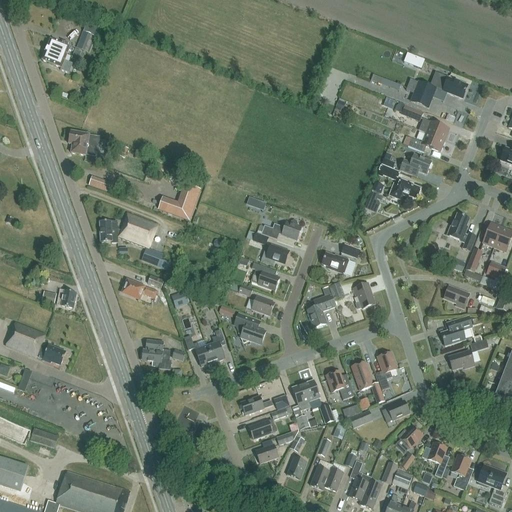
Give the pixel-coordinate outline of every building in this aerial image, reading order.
[(87,54),(94,37),(83,33),(76,49),(87,54)] [(74,50),(50,41),(42,61),(61,69),(60,71),(69,74),(72,64),(65,61),(69,51),(72,53),(74,50)] [(77,62),(81,53),(75,51),(71,60),(77,62)] [(401,92),(403,86),(376,75),(373,81),(401,92)] [(443,92),(442,92),(462,100),(468,86),(441,76),(435,90),(436,90),(443,92)] [(428,110),(436,90),(435,90),(418,83),(411,103),(428,110)] [(392,111),(396,103),(386,99),(383,108),(392,111)] [(342,110),(343,110),(346,104),(338,101),(336,107),(342,110)] [(424,113),(405,106),(401,116),(420,123),(424,113)] [(418,131),(426,134),(444,142),(449,130),(423,120),(418,131)] [(71,132),(69,145),(72,146),(71,154),(86,157),(86,156),(97,157),(100,138),(90,137),(90,136),(71,132)] [(444,142),(426,134),(422,144),(411,140),(408,148),(424,154),(426,148),(440,153),(444,142)] [(511,166),(511,151),(505,149),(500,162),(511,166)] [(419,173),(426,176),(432,163),(414,156),(410,166),(403,163),(400,172),(416,178),(419,173)] [(381,165),(393,170),(395,164),(384,159),(381,165)] [(396,182),(400,174),(381,166),(377,176),(382,178),(382,176),(396,182)] [(389,197),(401,201),(403,196),(408,198),(408,197),(417,200),(421,190),(412,186),(413,185),(401,180),(398,187),(394,185),(389,197)] [(371,192),(380,195),(384,187),(375,183),(371,192)] [(253,209),(256,201),(249,198),(246,206),(253,209)] [(181,206),(166,200),(161,212),(191,223),(196,212),(181,206)] [(377,207),(367,203),(364,210),(374,214),(377,207)] [(162,255),(148,250),(158,226),(127,214),(120,231),(117,230),(117,222),(99,223),(100,243),(112,243),(111,244),(118,244),(117,238),(121,240),(122,240),(146,250),(142,261),(158,267),(162,255)] [(454,223),(453,223),(447,237),(462,243),(462,242),(465,243),(463,250),(469,253),(475,238),(469,235),(468,237),(465,236),(465,234),(464,233),(469,221),(457,216),(454,223)] [(277,242),(279,236),(297,242),(302,229),(296,227),(297,225),(296,222),(293,221),(291,222),(290,225),(286,223),(284,228),(274,225),(272,229),(264,226),(261,236),(277,242)] [(483,245),(494,249),(502,229),(491,225),(483,245)] [(511,237),(511,233),(502,229),(494,249),(506,254),(511,237)] [(254,242),(265,246),(268,239),(256,235),(254,242)] [(215,242),(214,245),(215,249),(219,250),(222,249),(223,245),(222,242),(219,240),(215,242)] [(261,261),(261,262),(273,266),(274,266),(273,266),(275,262),(284,266),(289,253),(271,246),(269,251),(266,251),(262,262),(261,261)] [(341,255),(357,260),(360,252),(344,246),(341,255)] [(465,272),(474,275),(482,254),(473,250),(465,272)] [(328,268),(328,270),(343,276),(344,275),(350,278),(355,264),(348,262),(349,262),(339,258),(339,259),(326,255),(322,266),(328,268)] [(249,261),(241,258),(239,265),(247,268),(249,261)] [(486,275),(501,282),(506,269),(491,263),(486,275)] [(252,270),(256,271),(251,283),(275,292),(279,280),(267,275),(269,270),(254,264),(252,270)] [(164,281),(151,276),(148,285),(161,290),(164,281)] [(139,301),(141,295),(154,300),(157,293),(138,285),(137,286),(127,282),(122,294),(139,301)] [(238,293),(240,286),(231,283),(229,290),(238,293)] [(344,297),(340,284),(329,288),(333,301),(344,297)] [(368,285),(353,291),(356,298),(358,298),(360,303),(355,305),(357,311),(362,309),(362,311),(375,306),(368,285)] [(238,294),(249,298),(252,290),(241,286),(238,294)] [(468,296),(448,288),(443,300),(456,305),(455,307),(463,310),(468,296)] [(73,309),(76,295),(60,292),(57,306),(73,309)] [(41,302),(54,305),(56,296),(44,293),(41,302)] [(189,304),(188,300),(185,293),(171,297),(175,309),(189,304)] [(509,315),(511,307),(511,299),(501,295),(495,310),(509,315)] [(316,309),(307,312),(313,330),(327,325),(322,313),(335,308),(331,296),(316,301),(314,302),(316,309)] [(274,305),(256,298),(252,311),(269,318),(274,305)] [(235,325),(238,326),(241,332),(238,334),(243,344),(249,342),(260,345),(264,333),(258,331),(260,323),(238,316),(236,321),(235,325)] [(441,334),(445,348),(465,342),(462,332),(472,329),(468,318),(446,325),(449,332),(441,334)] [(47,350),(41,347),(45,336),(15,324),(14,327),(15,327),(10,339),(9,339),(5,347),(36,359),(36,358),(43,360),(42,361),(50,364),(51,363),(60,367),(65,353),(48,347),(47,350)] [(216,338),(212,339),(214,345),(207,347),(213,364),(224,360),(220,348),(225,346),(220,331),(214,333),(216,338)] [(201,368),(213,364),(207,347),(200,350),(198,344),(193,346),(190,337),(184,339),(188,352),(194,349),(201,368)] [(470,346),(472,354),(488,349),(485,341),(470,346)] [(164,343),(146,342),(145,351),(143,351),(142,362),(152,364),(152,367),(159,368),(159,370),(170,371),(171,363),(169,362),(170,352),(163,351),(164,343)] [(185,355),(175,352),(173,359),(182,362),(185,355)] [(464,370),(474,367),(469,352),(448,359),(452,372),(464,368),(464,370)] [(378,359),(382,373),(376,375),(382,392),(389,389),(386,381),(392,379),(390,373),(397,371),(391,354),(378,359)] [(377,406),(384,403),(378,384),(373,386),(371,380),(365,363),(352,368),(360,392),(371,389),(377,406)] [(503,375),(511,378),(511,366),(507,364),(503,375)] [(4,365),(0,372),(0,374),(8,378),(12,369),(4,365)] [(20,390),(28,393),(35,372),(27,370),(20,390)] [(344,385),(339,372),(326,377),(332,394),(339,391),(343,402),(354,398),(349,383),(344,385)] [(511,378),(503,375),(499,386),(511,391),(511,378)] [(320,399),(314,382),(303,386),(309,403),(320,399)] [(309,403),(303,386),(292,389),(300,413),(311,409),(309,403)] [(511,391),(499,386),(494,397),(511,403),(511,400),(511,391)] [(264,410),(273,407),(271,402),(262,405),(259,398),(240,404),(245,417),(264,410)] [(289,407),(286,398),(274,403),(277,411),(289,407)] [(392,422),(409,415),(404,403),(387,410),(392,422)] [(360,414),(357,406),(352,408),(355,416),(360,414)] [(327,424),(334,422),(328,407),(321,409),(327,424)] [(288,416),(285,409),(272,414),(274,421),(288,416)] [(350,421),(354,429),(363,425),(363,423),(371,420),(369,413),(350,421)] [(299,429),(307,427),(304,417),(296,420),(299,429)] [(277,431),(275,427),(274,426),(272,420),(249,429),(254,441),(276,433),(277,431)] [(340,424),(335,437),(344,441),(349,427),(340,424)] [(398,438),(400,440),(410,450),(422,437),(412,427),(407,433),(405,431),(398,438)] [(34,431),(30,442),(54,450),(57,438),(34,431)] [(298,432),(298,431),(277,439),(280,446),(293,441),(298,432)] [(304,441),(297,437),(290,450),(297,454),(304,441)] [(325,458),(331,443),(324,440),(318,455),(325,458)] [(383,444),(376,440),(373,446),(380,450),(383,444)] [(369,446),(363,444),(360,451),(366,454),(369,446)] [(422,459),(439,466),(435,477),(441,480),(447,465),(441,463),(447,449),(434,444),(431,451),(425,449),(422,459)] [(255,453),(260,465),(278,459),(274,446),(255,453)] [(345,467),(352,470),(356,458),(350,455),(345,467)] [(414,459),(409,455),(400,467),(406,472),(414,459)] [(471,477),(466,475),(471,462),(458,457),(451,473),(459,476),(458,479),(457,479),(453,488),(465,493),(471,477)] [(28,468),(0,458),(0,485),(21,492),(28,468)] [(307,464),(294,459),(287,476),(300,481),(307,464)] [(349,498),(361,503),(371,480),(362,476),(363,475),(359,474),(363,465),(357,462),(350,478),(356,480),(349,498)] [(390,464),(386,473),(388,474),(384,484),(391,486),(398,467),(390,464)] [(478,483),(494,489),(489,504),(501,509),(508,491),(501,489),(506,476),(484,467),(478,483)] [(330,473),(318,468),(310,487),(323,492),(324,489),(330,473)] [(330,473),(324,489),(336,494),(344,475),(331,470),(330,473)] [(393,485),(407,491),(412,478),(398,472),(393,485)] [(44,511),(32,511),(0,501),(0,511),(56,511),(58,507),(74,511),(123,511),(130,493),(67,473),(56,505),(48,503),(44,511)] [(431,484),(434,477),(427,474),(424,482),(431,484)] [(371,480),(361,503),(359,506),(372,511),(382,487),(370,483),(371,480)] [(417,484),(413,494),(424,498),(428,489),(417,484)] [(386,511),(400,511),(402,508),(395,505),(398,498),(393,496),(386,511)] [(413,511),(416,505),(411,503),(408,511),(402,508),(400,511),(413,511)]
